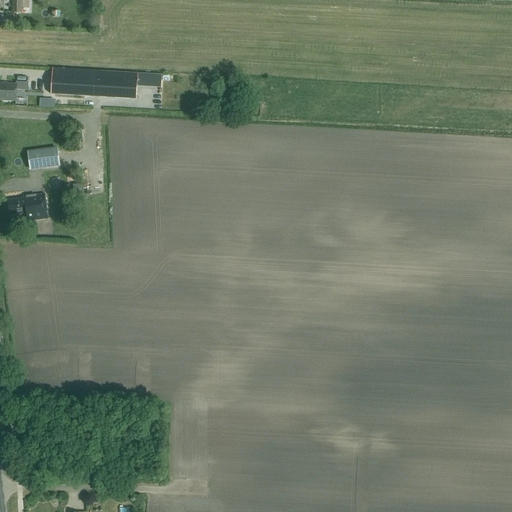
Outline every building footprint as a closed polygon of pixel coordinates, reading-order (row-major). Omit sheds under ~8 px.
[(27,13),(27,0),(12,0),(12,13),(27,13)] [(51,69),(50,79),(52,79),(51,94),(136,99),(138,74),(51,69)] [(138,74),(137,86),(161,87),(162,76),(138,74)] [(28,91),(29,82),(16,82),(16,85),(0,83),(0,100),(16,101),(16,90),(28,91)] [(60,166),(58,148),(27,152),(30,170),(60,166)] [(48,219),(45,194),(22,197),(23,199),(9,201),(11,215),(26,213),(28,222),(48,219)]
